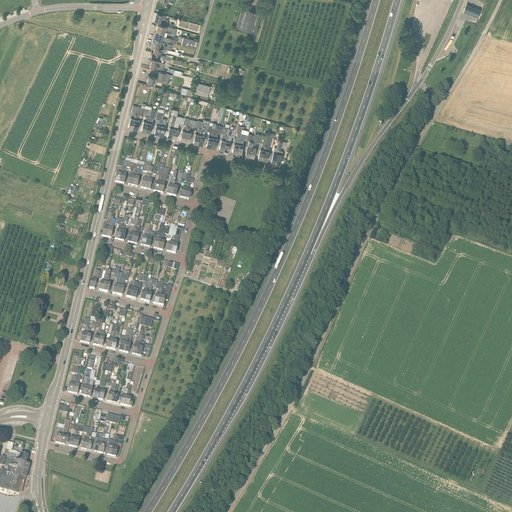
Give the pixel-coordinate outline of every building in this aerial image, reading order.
[(466,5),(463,13),(479,19),(482,11),(466,5)] [(256,33),(261,14),(242,8),(236,27),(256,33)] [(155,21),(167,25),(168,20),(166,19),(167,16),(157,13),(155,21)] [(158,24),(156,30),(164,32),(165,30),(171,32),(171,34),(175,35),(176,32),(175,31),(175,29),(158,24)] [(163,37),(164,32),(156,30),(154,38),(162,40),(173,43),(174,40),(173,40),(166,37),(166,38),(163,37)] [(181,45),(196,50),(198,42),(183,37),(181,45)] [(172,45),(168,43),(167,46),(164,46),(165,43),(161,42),(162,40),(154,38),(151,45),(155,46),(170,51),(172,45)] [(155,46),(153,53),(160,55),(161,51),(162,51),(167,53),(178,56),(179,53),(175,52),(173,51),(170,51),(155,46)] [(152,53),(150,59),(158,62),(159,61),(159,58),(171,61),(171,58),(160,55),(153,53),(152,53)] [(158,62),(150,59),(150,60),(151,60),(150,67),(157,69),(162,70),(164,63),(162,63),(158,62)] [(146,80),(147,81),(146,82),(154,84),(155,81),(167,84),(170,75),(166,74),(159,72),(157,78),(148,75),(148,78),(147,79),(146,80)] [(207,96),(210,86),(197,82),(194,93),(207,96)] [(192,96),(194,90),(183,87),(181,93),(192,96)] [(133,129),(138,107),(133,106),(131,112),(134,113),(132,119),(130,119),(128,127),(133,129)] [(140,114),(143,114),(145,109),(142,108),(138,107),(133,129),(137,130),(139,120),(138,120),(140,114)] [(145,122),(143,121),(141,131),(146,132),(151,111),(151,110),(145,109),(143,114),(147,115),(145,122)] [(146,132),(150,133),(152,123),(150,123),(152,117),(154,118),(156,112),(151,111),(146,132)] [(154,134),(159,135),(164,114),(158,113),(156,119),(158,120),(157,125),(156,124),(154,134)] [(168,133),(167,137),(172,138),(177,116),(174,115),(173,115),(172,121),(171,124),(170,128),(169,128),(168,131),(167,131),(167,133),(168,133)] [(177,116),(172,138),(176,139),(178,130),(176,129),(178,123),(182,124),(183,118),(177,116)] [(182,131),(180,140),(185,141),(190,119),(184,118),(183,124),(186,125),(184,131),(182,131)] [(185,141),(189,142),(191,133),(189,132),(191,126),(195,127),(196,121),(190,119),(185,141)] [(195,134),(193,143),(198,144),(203,122),(197,120),(197,121),(196,121),(195,127),(199,128),(197,134),(195,134)] [(203,122),(198,144),(202,145),(204,136),(202,135),(203,131),(208,132),(209,126),(209,124),(203,122)] [(216,126),(216,125),(215,125),(216,124),(212,123),(211,126),(209,126),(208,132),(212,133),(210,138),(208,137),(208,139),(206,139),(205,143),(207,143),(206,146),(211,147),(216,126)] [(216,125),(216,126),(211,147),(215,148),(217,139),(216,139),(218,133),(221,133),(222,127),(222,126),(216,125)] [(221,140),(219,149),(224,151),(229,128),(222,126),(222,127),(221,133),(225,134),(223,140),(221,140)] [(229,128),(224,151),(228,152),(230,142),(228,142),(230,135),(232,128),(229,128)] [(232,152),(236,154),(241,134),(237,133),(236,137),(235,139),(234,139),(233,144),(234,144),(232,152)] [(255,133),(254,136),(255,136),(250,157),(254,158),(256,148),(254,148),(255,144),(256,145),(257,142),(260,142),(261,135),(255,133)] [(247,140),(248,136),(241,134),(236,154),(241,155),(243,146),(242,146),(244,139),(247,140)] [(245,156),(250,157),(255,136),(254,136),(248,134),(248,136),(247,140),(250,140),(249,142),(248,147),(247,147),(245,156)] [(258,159),(262,160),(268,137),(261,135),(260,142),(262,143),(262,146),(263,146),(262,150),(260,149),(258,159)] [(272,138),(268,135),(268,137),(262,160),(267,161),(269,152),(268,152),(272,138)] [(275,163),(281,141),(278,140),(276,148),(274,148),(273,153),(272,156),(271,156),(271,158),(272,158),(271,162),(275,163)] [(280,164),(282,154),(280,154),(281,148),(285,149),(286,142),(281,141),(275,163),(280,164)] [(115,182),(119,183),(124,161),(120,160),(118,166),(121,167),(119,173),(117,173),(115,182)] [(131,163),(129,162),(128,168),(130,168),(129,170),(130,171),(132,171),(131,176),(130,175),(129,179),(128,179),(127,182),(129,182),(128,185),(132,186),(138,162),(138,161),(132,160),(131,163)] [(124,184),(126,175),(124,174),(126,167),(128,168),(129,162),(124,161),(119,183),(124,184)] [(144,165),(141,164),(141,163),(138,162),(132,186),(137,187),(140,173),(142,171),(144,165)] [(141,188),(145,189),(150,167),(151,164),(144,163),(144,165),(142,171),(147,172),(145,179),(143,179),(141,188)] [(154,191),(158,192),(164,168),(157,167),(156,175),(159,176),(158,182),(156,182),(154,191)] [(158,192),(163,193),(165,184),(166,180),(169,170),(164,168),(158,192)] [(168,190),(167,194),(171,195),(175,179),(177,172),(174,172),(173,179),(170,178),(169,185),(168,189),(167,189),(166,190),(168,190)] [(180,197),(184,198),(189,178),(190,174),(187,174),(185,182),(184,188),(182,188),(181,192),(180,192),(179,194),(180,194),(180,197)] [(194,179),(189,178),(184,198),(189,200),(189,198),(190,198),(192,191),(189,190),(190,183),(193,184),(194,179)] [(106,237),(111,217),(110,217),(111,214),(107,213),(105,220),(108,221),(106,228),(104,227),(102,236),(106,237)] [(132,243),(136,226),(138,220),(137,220),(138,218),(134,217),(134,219),(131,219),(130,225),(134,225),(134,227),(133,227),(132,233),(130,233),(128,242),(132,243)] [(115,239),(119,240),(124,219),(118,218),(116,224),(119,225),(118,230),(117,230),(115,239)] [(124,241),(126,232),(124,231),(125,225),(129,226),(130,224),(130,225),(131,219),(124,218),(124,219),(119,240),(124,241)] [(141,245),(145,246),(150,225),(146,223),(144,229),(146,230),(145,236),(143,236),(142,240),(141,240),(140,241),(142,241),(141,245)] [(154,248),(158,250),(164,224),(162,224),(162,226),(160,226),(158,233),(159,233),(158,239),(156,239),(155,241),(154,240),(153,246),(154,246),(154,248)] [(164,224),(158,250),(162,251),(165,241),(163,241),(163,237),(164,237),(165,234),(168,235),(170,228),(164,227),(164,224)] [(175,229),(173,229),(171,236),(172,236),(171,243),(169,242),(167,252),(171,253),(177,230),(177,227),(178,225),(177,225),(175,229)] [(139,227),(136,226),(132,243),(137,244),(139,235),(138,235),(140,228),(139,227)] [(177,230),(171,253),(175,254),(176,251),(178,251),(179,248),(177,247),(178,245),(177,245),(181,231),(177,230)] [(106,269),(105,272),(103,280),(102,282),(101,282),(99,290),(103,292),(108,270),(106,269)] [(122,274),(120,273),(118,273),(119,269),(116,269),(115,274),(114,279),(116,279),(115,282),(117,283),(117,286),(114,285),(112,294),(117,295),(122,275),(122,274)] [(94,289),(96,281),(97,281),(100,272),(96,271),(94,280),(91,280),(89,288),(94,289)] [(122,296),(124,287),(123,287),(124,281),(128,281),(129,276),(130,272),(127,271),(125,276),(122,275),(117,295),(122,296)] [(147,293),(150,280),(148,279),(148,277),(143,276),(142,282),(145,283),(144,287),(146,287),(144,292),(142,292),(140,300),(140,301),(142,301),(145,302),(147,293)] [(129,283),(126,297),(131,298),(135,280),(133,280),(132,282),(132,284),(129,283)] [(149,303),(151,294),(150,294),(152,286),(153,286),(155,281),(150,280),(147,293),(145,302),(148,302),(148,303),(149,303)] [(154,304),(158,305),(163,285),(157,283),(155,287),(155,289),(158,289),(157,295),(156,295),(155,299),(153,299),(152,302),(154,303),(154,304)] [(172,286),(167,285),(166,291),(162,290),(164,285),(163,285),(158,305),(163,306),(165,300),(167,301),(172,286)] [(127,311),(120,309),(118,316),(125,318),(127,311)] [(142,316),(140,325),(141,326),(138,339),(136,338),(134,348),(132,348),(131,351),(133,351),(132,354),(137,355),(140,339),(145,317),(142,316)] [(153,319),(146,317),(145,321),(143,326),(151,328),(153,319)] [(80,342),(85,343),(90,321),(85,319),(83,326),(86,326),(85,333),(82,333),(80,342)] [(91,335),(89,334),(91,328),(92,328),(92,326),(95,327),(96,322),(90,321),(85,343),(89,344),(91,335)] [(101,321),(100,323),(99,328),(98,332),(97,332),(96,336),(95,336),(93,345),(98,346),(103,324),(103,322),(101,321)] [(106,348),(110,349),(116,326),(113,325),(111,332),(109,339),(108,339),(107,342),(106,342),(105,346),(107,346),(106,348)] [(117,341),(116,341),(118,332),(120,326),(116,325),(116,326),(110,349),(115,350),(115,348),(117,349),(118,342),(117,341)] [(123,342),(121,342),(120,346),(119,346),(119,347),(120,347),(119,351),(124,352),(129,330),(127,329),(123,342)] [(124,352),(128,353),(130,344),(128,343),(130,337),(131,337),(133,330),(129,330),(124,352)] [(151,346),(144,345),(144,343),(142,343),(143,340),(140,339),(137,355),(141,356),(142,353),(145,353),(145,352),(149,353),(151,346)] [(81,395),(85,396),(91,370),(88,369),(86,375),(88,375),(87,380),(85,387),(83,386),(81,395)] [(90,398),(92,388),(93,382),(93,381),(95,371),(91,370),(85,396),(90,398)] [(81,374),(77,373),(77,374),(76,377),(72,393),(77,394),(79,385),(77,385),(79,378),(80,378),(81,374)] [(103,380),(98,400),(103,401),(103,398),(105,398),(106,392),(105,392),(105,391),(103,391),(104,387),(107,376),(104,375),(103,380)] [(68,392),(72,393),(76,377),(72,376),(71,383),(70,383),(69,386),(68,386),(68,389),(69,389),(68,392)] [(94,399),(98,400),(103,380),(100,379),(100,383),(99,386),(97,386),(96,389),(96,391),(94,391),(93,394),(95,395),(94,399)] [(111,393),(109,392),(107,402),(111,403),(116,381),(110,379),(108,387),(112,387),(111,393)] [(124,396),(122,395),(122,396),(121,396),(119,402),(120,402),(120,405),(124,406),(129,385),(127,384),(126,389),(125,389),(124,396)] [(129,385),(124,406),(129,407),(131,407),(132,402),(133,402),(135,398),(131,397),(131,398),(129,397),(132,385),(129,385)] [(107,416),(106,422),(112,423),(114,416),(107,414),(107,416)] [(120,417),(114,416),(112,423),(118,425),(120,417)] [(65,443),(67,443),(69,436),(67,436),(68,429),(69,425),(65,424),(64,428),(63,429),(64,430),(60,444),(64,445),(65,443)] [(73,437),(69,436),(67,443),(69,444),(68,446),(73,447),(78,425),(74,424),(72,430),(74,431),(73,437)] [(84,426),(84,425),(78,424),(78,425),(73,447),(77,448),(79,439),(77,438),(79,432),(83,433),(84,426)] [(86,450),(89,434),(91,428),(84,426),(83,433),(87,434),(85,440),(83,440),(82,443),(81,443),(81,445),(82,445),(81,449),(86,450)] [(56,443),(60,444),(64,430),(63,429),(56,428),(54,438),(57,439),(56,443)] [(103,454),(105,445),(103,444),(105,437),(104,437),(105,436),(109,437),(110,430),(104,429),(103,434),(98,453),(103,454)] [(94,452),(98,453),(103,434),(101,433),(100,436),(99,439),(95,438),(93,445),(94,447),(95,447),(94,452)] [(92,434),(89,434),(86,450),(90,451),(91,446),(92,446),(93,445),(95,438),(91,438),(92,434)] [(111,456),(116,434),(114,434),(113,439),(112,439),(111,446),(108,445),(107,449),(106,451),(107,451),(107,455),(111,456)] [(122,442),(124,436),(116,434),(111,456),(115,457),(119,441),(122,442)] [(5,450),(3,458),(6,458),(24,462),(26,463),(28,455),(20,453),(17,453),(11,451),(13,444),(8,442),(6,450),(5,450)] [(28,464),(26,463),(24,462),(6,458),(4,467),(7,468),(12,469),(12,467),(28,471),(29,468),(27,467),(28,464)] [(26,478),(28,471),(12,467),(12,469),(7,468),(7,471),(2,469),(3,467),(0,466),(0,485),(12,489),(21,492),(25,478),(26,478)]
